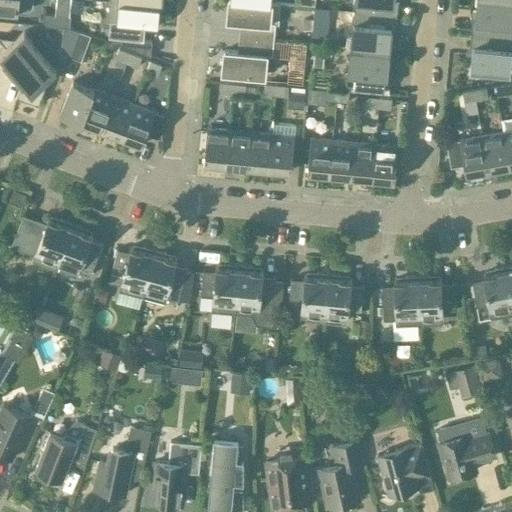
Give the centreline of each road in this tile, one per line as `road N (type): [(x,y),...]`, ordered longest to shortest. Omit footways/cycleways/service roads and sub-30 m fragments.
road 1 (residential): [(406,221),(168,198)]
road 2 (residential): [(406,221),(430,0)]
road 3 (residential): [(168,198),(188,0)]
road 4 (residential): [(168,198),(0,136)]
